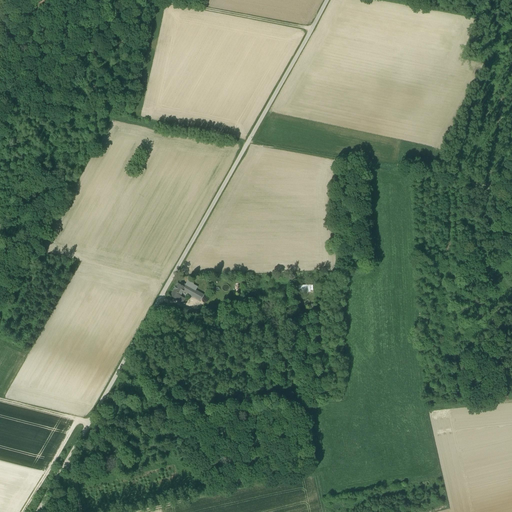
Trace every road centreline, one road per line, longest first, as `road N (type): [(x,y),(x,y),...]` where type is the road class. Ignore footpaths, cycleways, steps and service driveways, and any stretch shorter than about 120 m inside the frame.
road 1 (unclassified): [(39,511),(328,0)]
road 2 (track): [(136,511),(315,469)]
road 3 (track): [(311,28),(157,0)]
